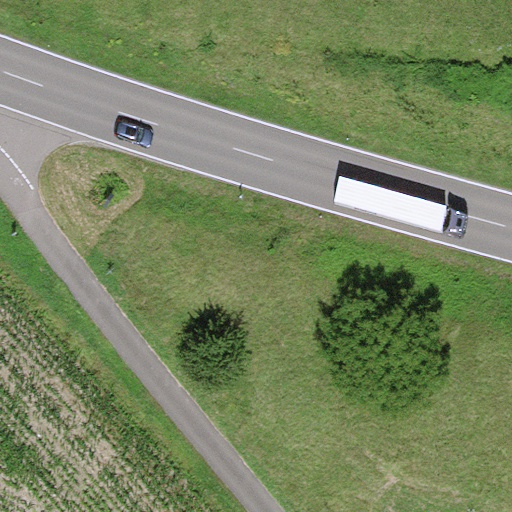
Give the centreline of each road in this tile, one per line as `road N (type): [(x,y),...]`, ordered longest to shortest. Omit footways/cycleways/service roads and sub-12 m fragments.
road 1 (primary): [(511,222),(233,147),(16,76)]
road 2 (residential): [(0,155),(34,217),(271,511)]
